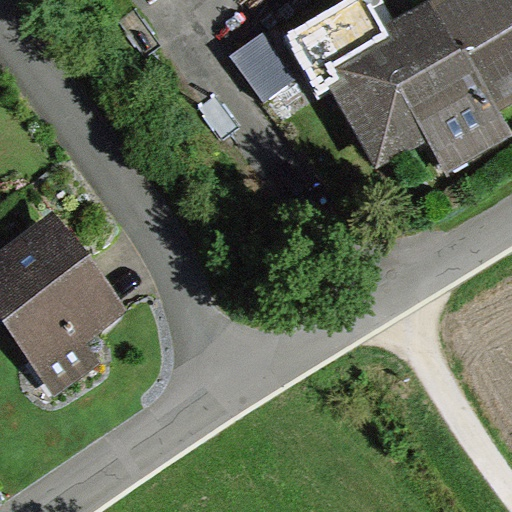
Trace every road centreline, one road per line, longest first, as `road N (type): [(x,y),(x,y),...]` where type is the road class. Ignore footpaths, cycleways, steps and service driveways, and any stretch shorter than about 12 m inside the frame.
road 1 (residential): [(254,374),(0,28)]
road 2 (residential): [(511,210),(254,374)]
road 3 (residential): [(254,374),(51,511)]
road 4 (track): [(511,470),(386,285)]
